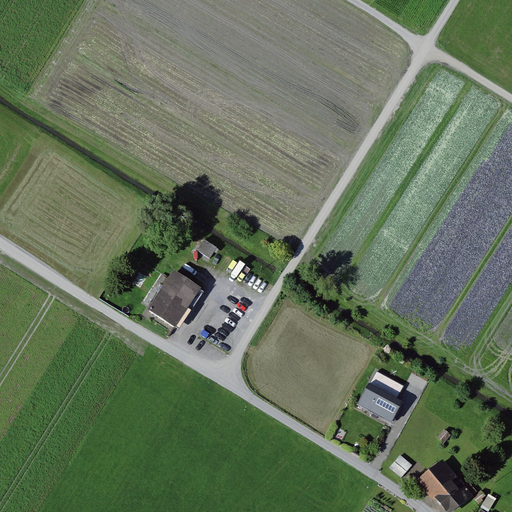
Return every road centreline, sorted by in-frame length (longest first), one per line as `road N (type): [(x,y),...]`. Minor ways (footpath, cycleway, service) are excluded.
road 1 (unclassified): [(0,240),(427,511)]
road 2 (track): [(225,378),(457,0)]
road 3 (track): [(355,0),(511,98)]
